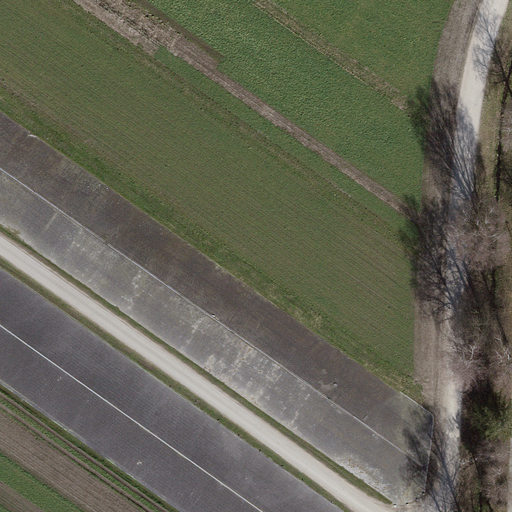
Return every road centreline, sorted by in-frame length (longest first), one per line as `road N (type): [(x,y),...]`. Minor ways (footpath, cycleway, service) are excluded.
road 1 (track): [(448,511),(470,124),(500,0)]
road 2 (track): [(0,245),(373,511)]
